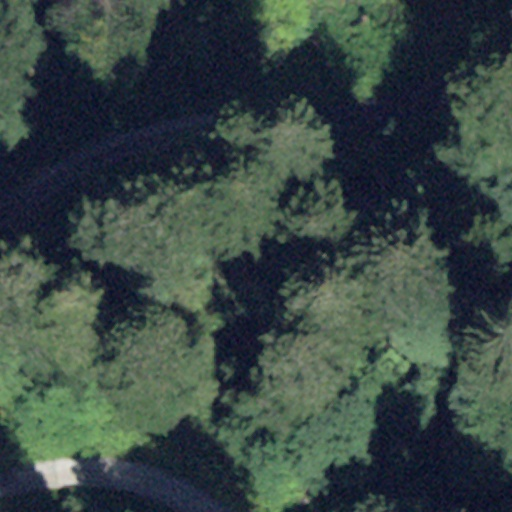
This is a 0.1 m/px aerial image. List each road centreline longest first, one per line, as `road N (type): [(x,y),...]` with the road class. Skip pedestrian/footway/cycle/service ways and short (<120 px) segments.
road 1 (track): [(0,215),(123,149),(186,132),(366,110),(511,60)]
road 2 (track): [(232,511),(185,484),(129,469),(59,466),(0,481)]
